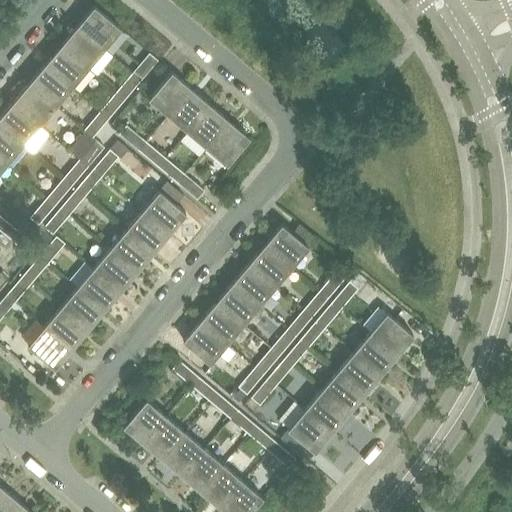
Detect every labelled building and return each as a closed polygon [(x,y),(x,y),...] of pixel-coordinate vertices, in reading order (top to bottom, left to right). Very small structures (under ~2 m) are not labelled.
[(93,4),(77,23),(103,46),(120,27),(93,4)] [(103,46),(77,23),(60,43),(87,66),(103,46)] [(60,43),(44,63),(71,85),(87,66),(60,43)] [(148,52),(132,71),(140,78),(156,59),(148,52)] [(54,105),(71,85),(44,63),(27,82),(54,105)] [(167,114),(190,87),(171,70),(148,97),(167,114)] [(116,91),(124,98),(140,78),(132,71),(116,91)] [(27,82),(11,101),(38,124),(54,105),(27,82)] [(210,103),(190,87),(167,114),(187,130),(210,103)] [(116,91),(100,109),(108,117),(124,98),(116,91)] [(38,124),(11,101),(0,114),(0,125),(21,143),(38,124)] [(229,119),(210,103),(187,130),(206,146),(229,119)] [(108,117),(100,109),(83,129),(91,136),(108,117)] [(229,119),(206,146),(226,163),(248,136),(229,119)] [(119,132),(138,148),(145,140),(126,124),(119,132)] [(0,125),(0,157),(5,162),(21,143),(0,125)] [(95,138),(78,158),(87,165),(103,145),(95,138)] [(164,156),(145,140),(138,148),(157,164),(164,156)] [(93,167),(101,174),(117,155),(109,148),(93,167)] [(184,173),(164,156),(157,164),(177,181),(184,173)] [(87,165),(78,158),(62,178),(70,185),(87,165)] [(84,194),(101,174),(93,167),(76,187),(84,194)] [(203,189),(184,173),(177,181),(196,197),(203,189)] [(62,178),(46,196),(54,203),(70,185),(62,178)] [(84,194),(76,187),(60,206),(68,213),(84,194)] [(158,188),(141,208),(168,231),(185,211),(158,188)] [(54,203),(46,196),(30,216),(38,223),(54,203)] [(52,232),(68,213),(60,206),(44,225),(52,232)] [(152,250),(168,231),(141,208),(125,228),(152,250)] [(0,228),(2,231),(9,222),(0,214),(0,228)] [(9,222),(2,231),(21,247),(28,238),(9,222)] [(264,242),(291,264),(308,245),(281,222),(264,242)] [(152,250),(125,228),(109,247),(136,270),(152,250)] [(56,234),(39,255),(47,262),(64,242),(56,234)] [(264,242),(248,261),(274,284),(291,264),(264,242)] [(109,247),(92,266),(119,289),(136,270),(109,247)] [(31,281),(47,262),(39,255),(23,274),(31,281)] [(231,280),(258,303),(274,284),(248,261),(231,280)] [(119,289),(92,266),(76,286),(103,308),(119,289)] [(336,269),(319,289),(328,295),(344,276),(336,269)] [(350,281),(357,287),(365,277),(357,270),(349,280),(350,281)] [(23,274),(6,293),(15,300),(31,281),(23,274)] [(231,280),(215,300),(242,323),(258,303),(231,280)] [(340,307),(356,288),(357,287),(350,281),(349,280),(332,300),(340,307)] [(76,286),(60,305),(87,328),(103,308),(76,286)] [(328,295),(319,289),(303,308),(311,315),(328,295)] [(0,317),(15,300),(6,293),(0,300),(0,317)] [(225,342),(242,323),(215,300),(198,319),(225,342)] [(324,326),(340,307),(332,300),(316,319),(324,326)] [(44,324),(71,347),(87,328),(60,305),(44,324)] [(303,308),(287,327),(295,334),(311,315),(303,308)] [(385,311),(369,331),(396,353),(412,333),(385,311)] [(225,342),(198,319),(182,338),(209,361),(225,342)] [(316,319),(300,338),(308,345),(324,326),(316,319)] [(54,366),(71,347),(44,324),(27,343),(54,366)] [(270,346),(279,353),(295,334),(287,327),(270,346)] [(369,331),(353,350),(379,373),(396,353),(369,331)] [(292,364),(308,345),(300,338),(283,357),(292,364)] [(270,346),(254,366),(262,373),(279,353),(270,346)] [(379,373),(353,350),(336,369),(363,392),(379,373)] [(283,357),(267,376),(275,383),(292,364),(283,357)] [(191,383),(198,375),(178,359),(171,367),(191,383)] [(262,373),(254,366),(237,385),(246,392),(262,373)] [(336,369),(320,388),(347,411),(363,392),(336,369)] [(198,375),(191,383),(210,400),(217,392),(198,375)] [(259,403),(275,383),(267,376),(251,396),(259,403)] [(320,388),(304,407),(331,430),(347,411),(320,388)] [(217,392),(210,400),(229,416),(236,408),(217,392)] [(143,441),(165,414),(145,397),(123,424),(143,441)] [(314,450),(331,430),(304,407),(287,427),(314,450)] [(236,408),(229,416),(249,432),(256,424),(236,408)] [(143,441),(162,457),(185,430),(165,414),(143,441)] [(256,424),(249,432),(268,449),(275,441),(256,424)] [(162,457),(181,474),(204,447),(185,430),(162,457)] [(275,441),(268,449),(287,465),(294,457),(275,441)] [(181,474),(200,490),(223,463),(204,447),(181,474)] [(200,490),(220,506),(242,479),(223,463),(200,490)] [(248,511),(262,496),(242,479),(220,506),(226,511),(248,511)] [(0,511),(12,511),(21,502),(2,486),(0,487),(0,511)] [(12,511),(32,511),(21,502),(12,511)]
